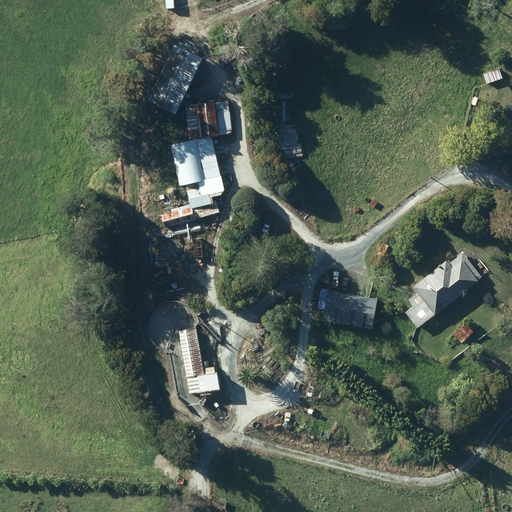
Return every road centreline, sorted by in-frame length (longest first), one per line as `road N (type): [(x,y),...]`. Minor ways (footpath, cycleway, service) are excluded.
road 1 (unknown): [(192,511),(193,438),(221,408),(366,445),(434,447),(511,375)]
road 2 (unknown): [(511,167),(484,151),(443,152),(318,230)]
